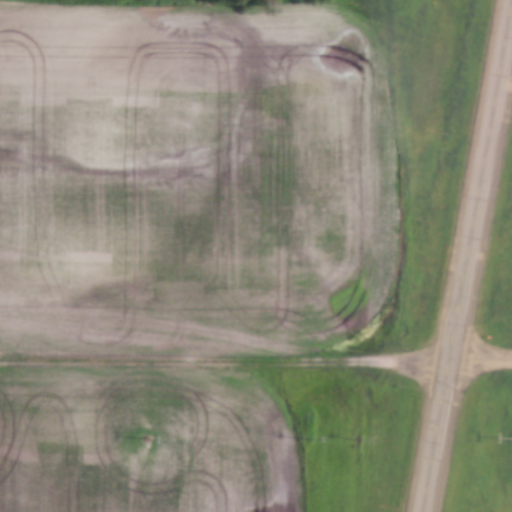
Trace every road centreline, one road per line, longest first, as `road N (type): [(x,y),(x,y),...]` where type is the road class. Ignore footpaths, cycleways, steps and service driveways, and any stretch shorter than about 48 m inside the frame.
road 1 (track): [(0,357),(511,359)]
road 2 (primary): [(511,29),(426,511)]
